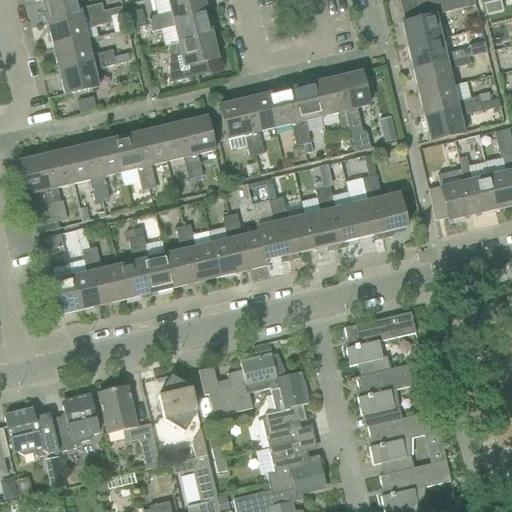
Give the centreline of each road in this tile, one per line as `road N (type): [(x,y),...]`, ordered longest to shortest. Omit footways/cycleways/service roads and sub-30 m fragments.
road 1 (tertiary): [(22,378),(311,310)]
road 2 (residential): [(311,310),(358,511)]
road 3 (tertiary): [(311,310),(511,262)]
road 4 (residential): [(2,0),(31,118),(0,126)]
road 5 (residential): [(239,0),(255,66),(319,50)]
